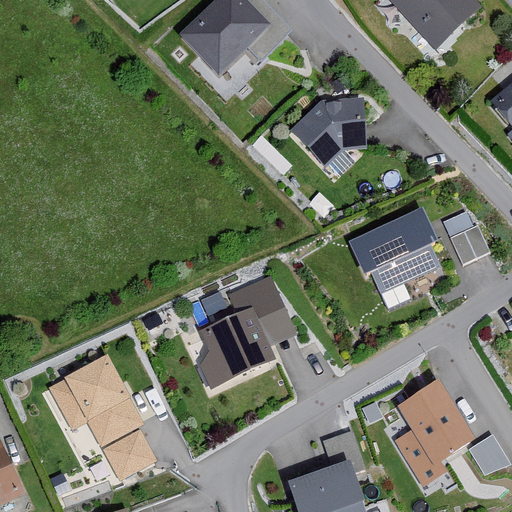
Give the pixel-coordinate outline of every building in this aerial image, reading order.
[(227,0),(184,40),(223,81),(253,52),(263,63),(294,34),(261,0),(227,0)] [(427,38),(438,51),(484,15),(471,0),(389,0),(388,2),(421,43),(427,38)] [(511,92),(496,107),(511,125),(511,92)] [(328,170),(346,154),(368,154),(368,102),(323,102),(291,132),(328,170)] [(447,268),(425,216),(354,246),(377,298),(447,268)] [(476,231),(468,216),(445,227),(465,268),(492,255),(480,229),(476,231)] [(206,337),(215,357),(203,369),(214,394),(280,366),(258,315),(206,337)] [(144,430),(113,361),(51,389),(71,433),(89,426),(99,449),(144,430)] [(438,395),(403,415),(431,465),(466,446),(438,395)] [(158,464),(142,435),(103,455),(119,484),(158,464)] [(2,445),(0,445),(0,510),(27,498),(2,445)] [(360,511),(371,508),(357,467),(293,489),(301,511),(360,511)]
